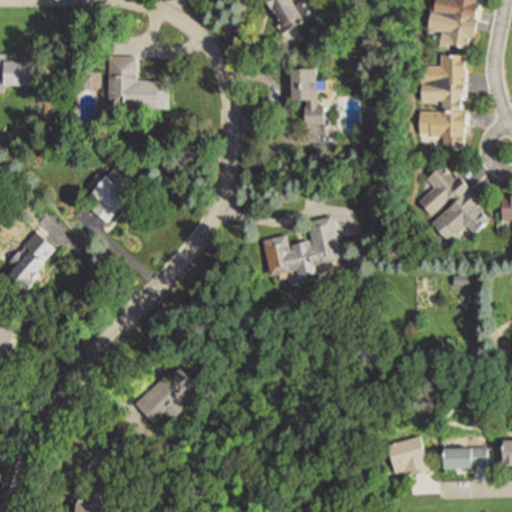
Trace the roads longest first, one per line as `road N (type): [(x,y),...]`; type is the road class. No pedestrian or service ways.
road 1 (residential): [(41,0),(140,5),(186,19),(222,54),(235,156),(209,234),(68,389),(18,511)]
road 2 (residential): [(507,0),(495,77),(511,125)]
